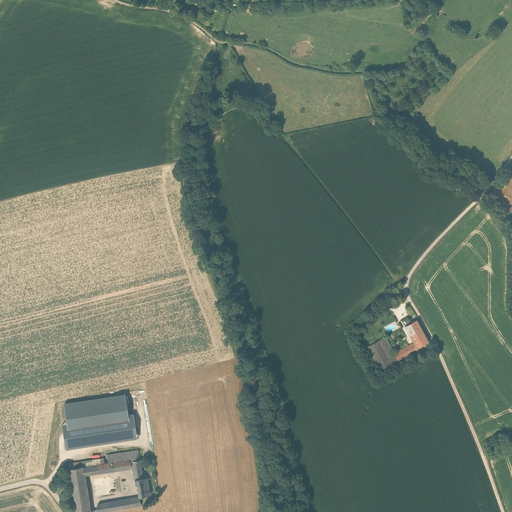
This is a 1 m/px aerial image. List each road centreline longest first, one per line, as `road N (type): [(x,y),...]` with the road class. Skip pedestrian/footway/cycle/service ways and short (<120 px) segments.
road 1 (track): [(502,511),(406,292)]
road 2 (track): [(406,292),(422,257),(484,192)]
